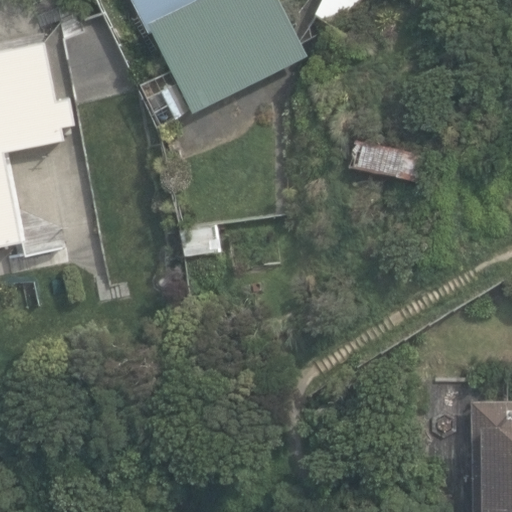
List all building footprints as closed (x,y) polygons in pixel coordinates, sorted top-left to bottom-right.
[(139,80),(161,124),(307,53),(280,0),(134,0),(167,67),(139,80)] [(321,0),(315,13),(337,26),(362,0),(321,0)] [(0,247),(24,243),(7,151),(70,139),(68,131),(85,127),(78,91),(65,93),(54,32),(0,42),(0,247)] [(394,172),(421,181),(430,157),(406,146),(355,138),(347,164),(394,172)] [(179,226),(182,254),(221,249),(218,221),(179,226)] [(511,511),(511,399),(472,400),(473,511),(511,511)]
